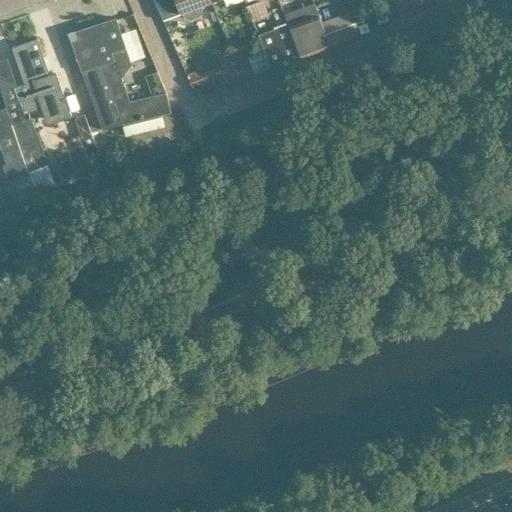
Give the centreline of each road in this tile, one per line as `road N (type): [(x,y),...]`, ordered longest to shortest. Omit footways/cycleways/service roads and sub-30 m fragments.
road 1 (unclassified): [(485,0),(197,110)]
road 2 (residential): [(197,110),(184,100),(145,0)]
